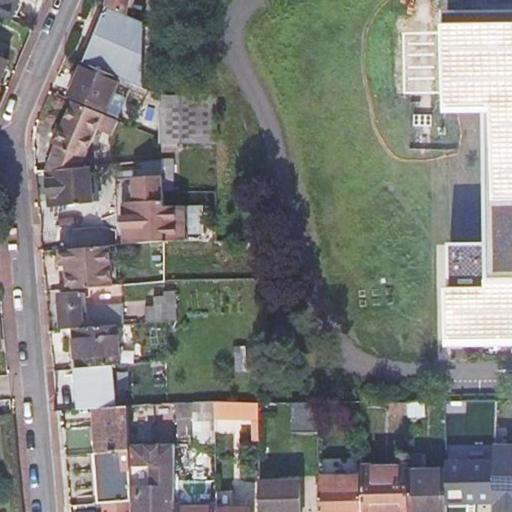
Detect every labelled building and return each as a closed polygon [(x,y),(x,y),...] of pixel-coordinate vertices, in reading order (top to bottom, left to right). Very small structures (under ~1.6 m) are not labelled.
[(125,17),(129,19),(133,0),(108,0),(106,8),(125,17)] [(120,80),(142,24),(129,19),(125,17),(106,8),(83,64),(120,80)] [(511,13),(446,15),(446,105),(486,106),(486,278),(450,280),(453,335),(511,337),(511,13)] [(105,114),(120,80),(83,64),(69,98),(105,114)] [(215,97),(160,97),(161,140),(161,146),(215,145),(215,97)] [(58,140),(46,172),(80,169),(96,131),(98,124),(102,116),(72,103),(57,139),(58,140)] [(116,122),(102,116),(98,124),(96,131),(110,137),(116,122)] [(163,203),(162,193),(161,161),(134,164),(134,182),(147,182),(147,203),(163,203)] [(162,193),(173,192),(172,161),(161,161),(162,193)] [(80,169),(46,172),(49,206),(90,203),(89,180),(87,180),(86,169),(80,169)] [(110,268),(108,247),(100,248),(66,251),(60,251),(61,266),(67,266),(68,291),(103,288),(102,268),(110,268)] [(103,288),(111,287),(110,268),(102,268),(103,288)] [(59,296),(61,331),(73,330),(114,326),(122,326),(122,307),(85,309),(85,295),(59,296)] [(150,323),(165,322),(163,304),(143,304),(144,324),(150,323)] [(151,362),(166,360),(165,322),(150,323),(151,362)] [(109,366),(117,365),(114,326),(73,330),(75,369),(109,366)] [(95,409),(114,407),(109,366),(75,369),(79,410),(95,409)] [(194,418),(194,403),(176,403),(176,419),(194,418)] [(258,420),(258,403),(215,403),(215,420),(258,420)] [(317,403),(293,403),(294,434),(317,434),(317,403)] [(408,403),(391,403),(391,414),(408,414),(408,403)] [(511,403),(497,404),(496,415),(511,415),(511,403)] [(130,447),(129,406),(114,407),(95,409),(97,454),(130,452),(130,447)] [(131,511),(174,511),(174,506),(175,445),(130,447),(130,452),(130,453),(131,502),(131,511)] [(511,511),(511,448),(495,448),(495,464),(494,504),(493,511),(511,511)] [(131,502),(130,453),(94,456),(98,505),(102,504),(131,502)] [(494,504),(495,464),(447,465),(447,471),(447,505),(494,504)] [(361,469),(362,477),(362,511),(408,511),(409,472),(408,469),(361,469)] [(447,511),(447,505),(447,471),(409,472),(408,511),(447,511)] [(362,511),(362,477),(319,478),(319,511),(362,511)] [(298,511),(299,484),(259,485),(259,511),(298,511)] [(232,492),(216,492),(216,505),(216,511),(250,511),(250,509),(233,510),(232,492)] [(131,511),(131,502),(102,504),(103,511),(131,511)]
